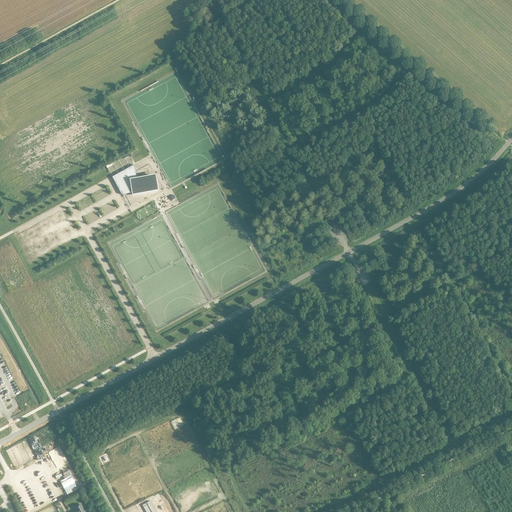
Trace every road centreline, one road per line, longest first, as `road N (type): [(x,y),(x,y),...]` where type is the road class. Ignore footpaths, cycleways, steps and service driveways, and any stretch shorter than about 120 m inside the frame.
road 1 (tertiary): [(155,358),(459,189),(511,136)]
road 2 (tertiary): [(0,442),(155,358)]
